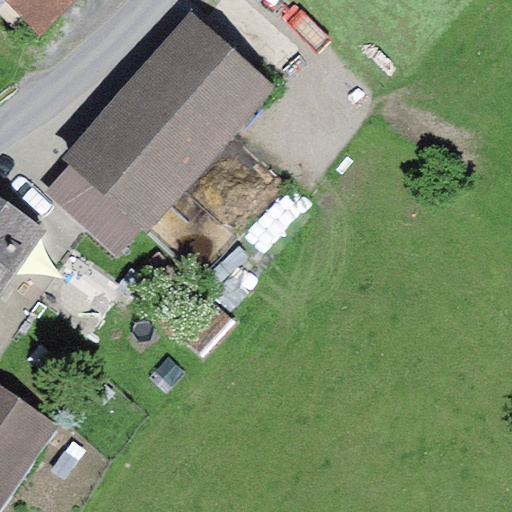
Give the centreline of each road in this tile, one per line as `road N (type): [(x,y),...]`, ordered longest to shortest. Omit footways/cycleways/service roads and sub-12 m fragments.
road 1 (unknown): [(0,140),(44,217),(44,255),(0,350)]
road 2 (residential): [(0,141),(155,0)]
